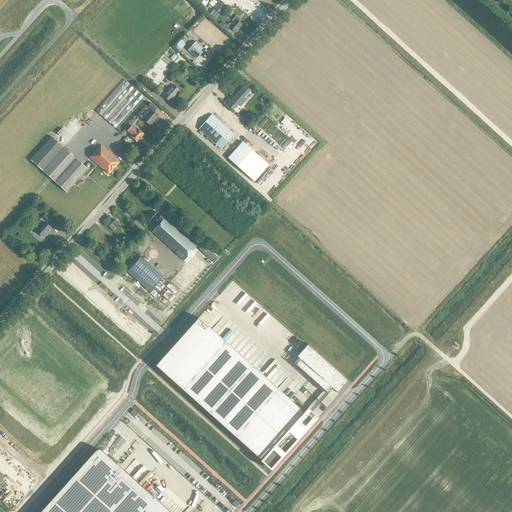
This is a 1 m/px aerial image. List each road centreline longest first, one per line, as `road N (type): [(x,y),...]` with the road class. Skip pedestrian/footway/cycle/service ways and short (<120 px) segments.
road 1 (unclassified): [(251,511),(383,357),(260,244),(145,363),(127,402),(30,511)]
road 2 (tertiary): [(0,324),(290,0)]
road 3 (unclassified): [(511,147),(347,0)]
road 4 (unknown): [(298,511),(443,354)]
road 5 (unclassified): [(0,99),(66,25),(65,10),(49,1),(20,31)]
